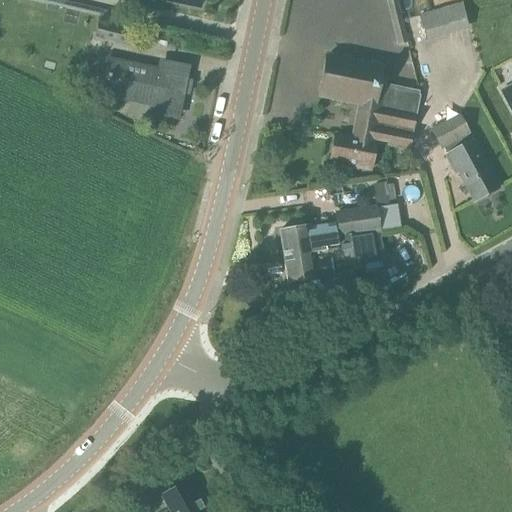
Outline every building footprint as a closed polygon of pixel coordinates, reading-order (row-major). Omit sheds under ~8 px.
[(386,0),(398,44),(407,42),(397,0),(386,0)] [(419,36),(463,28),(458,4),(414,13),(419,36)] [(476,35),(493,71),(511,61),(511,60),(496,26),(476,35)] [(336,137),(331,162),(370,170),(375,144),(409,151),(420,95),(383,88),(384,82),(380,81),(382,69),(325,58),(318,95),(360,104),(354,140),(336,137)] [(176,118),(187,70),(161,64),(159,71),(108,60),(100,94),(152,106),(151,112),(176,118)] [(511,87),(503,92),(511,107),(511,87)] [(474,202),(498,189),(472,142),(473,141),(459,115),(430,131),(441,151),(443,149),(446,156),(453,169),(456,168),(474,202)] [(396,194),(417,195),(417,179),(396,178),(396,194)] [(367,200),(379,199),(378,184),(366,185),(367,200)] [(376,206),(334,213),(343,267),(364,263),(360,237),(380,233),(376,206)] [(283,258),(313,254),(312,246),(328,243),(326,225),(279,232),(283,258)] [(313,254),(283,258),(287,285),(290,300),(311,296),(308,281),(317,280),(317,278),(334,276),(331,258),(314,261),(313,254)] [(229,327),(245,341),(258,326),(243,312),(229,327)] [(170,511),(202,511),(201,510),(204,509),(199,500),(197,502),(188,485),(163,498),(170,511)]
